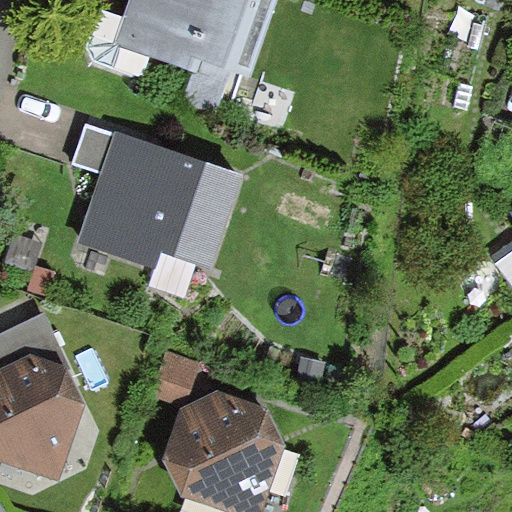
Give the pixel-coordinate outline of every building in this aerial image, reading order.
[(252,0),(129,0),(115,39),(224,79),(252,0)] [(256,0),(221,100),(242,108),(281,0),(256,0)] [(511,128),(479,117),(458,176),(511,195),(511,128)] [(239,174),(85,124),(71,166),(101,176),(79,245),(142,266),(149,247),(208,267),(239,174)] [(44,318),(0,338),(0,374),(2,379),(30,366),(71,378),(44,318)] [(171,355),(155,393),(184,405),(200,367),(171,355)] [(2,379),(0,379),(0,467),(63,487),(86,414),(71,378),(30,366),(2,379)] [(183,497),(225,511),(263,511),(287,447),(267,408),(218,391),(182,408),(165,460),(183,497)]
